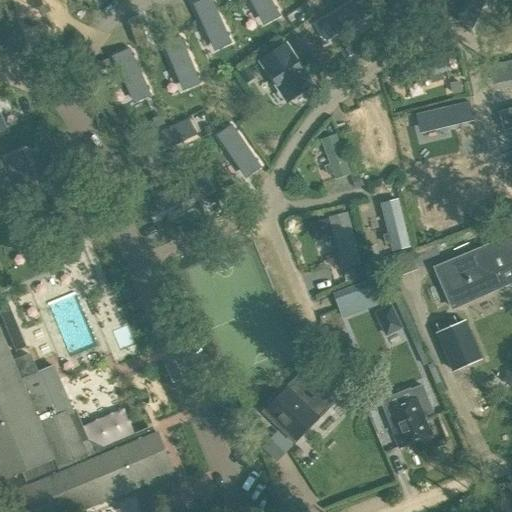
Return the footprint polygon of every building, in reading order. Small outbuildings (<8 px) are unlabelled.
[(226,31),(221,20),(215,8),(211,0),(203,0),(194,4),(199,16),(205,27),(210,39),(216,50),(232,42),(226,31)] [(275,6),(271,0),(251,0),(253,3),(259,14),(266,26),(281,17),(275,6)] [(360,21),(372,14),(363,0),(358,0),(351,5),(340,11),(328,18),(317,25),(327,41),(338,34),(349,27),(360,21)] [(478,17),(484,5),(486,0),(465,0),(462,8),(456,19),(473,28),(478,17)] [(149,43),(144,31),(139,19),(129,23),(128,23),(133,35),(137,44),(138,47),(149,43)] [(196,72),(191,60),(186,48),(181,36),(164,44),(169,55),(174,67),(179,79),(184,91),(201,84),(196,72)] [(313,84),(304,72),(296,61),(295,59),(286,47),(285,47),(273,56),(261,65),(270,77),(274,83),(279,90),(288,102),(291,100),(300,93),(310,86),(313,84)] [(146,85),(141,73),(135,61),(130,49),(113,56),(118,68),(124,80),(129,92),(135,104),(150,97),(151,97),(146,85)] [(442,72),(449,70),(444,55),(433,58),(421,62),(410,65),(398,69),(403,84),(416,80),(430,76),(432,82),(444,79),(442,72)] [(511,61),(508,63),(494,65),(497,80),(500,80),(511,78),(511,77),(511,61)] [(246,83),(254,78),(247,67),(239,73),(246,83)] [(461,82),(451,84),(453,93),(462,92),(461,82)] [(390,101),(363,111),(378,150),(405,140),(390,101)] [(183,118),(232,120),(232,105),(183,103),(183,118)] [(474,124),(469,103),(418,116),(423,136),(474,124)] [(511,109),(499,113),(504,133),(511,130),(511,109)] [(64,134),(78,130),(74,117),(60,121),(64,134)] [(196,135),(190,120),(178,125),(167,129),(155,134),(144,139),(150,153),(161,149),(173,144),(182,140),(184,140),(196,135)] [(253,156),(246,146),(239,136),(232,125),(218,135),(225,145),(227,148),(232,155),(239,166),(246,176),(260,166),(253,156)] [(13,137),(19,149),(32,143),(26,131),(13,137)] [(262,152),(271,160),(289,140),(280,132),(262,152)] [(350,174),(345,162),(340,149),(335,136),(322,141),(327,153),(331,165),(324,167),(327,175),(334,172),(336,178),(337,179),(350,174)] [(46,137),(33,143),(51,182),(64,176),(46,137)] [(44,199),(39,187),(34,175),(29,163),(24,151),(6,159),(11,170),(16,182),(21,194),(27,206),(42,200),(44,199)] [(186,199),(198,193),(200,192),(210,188),(204,173),(191,179),(179,184),(167,190),(154,195),(155,197),(161,210),(173,205),(186,199)] [(400,181),(388,187),(395,200),(407,193),(400,181)] [(460,186),(443,190),(451,231),(468,227),(460,186)] [(407,231),(403,215),(399,200),(381,205),(385,220),(389,235),(384,236),(388,248),(393,246),(394,250),(411,246),(407,231)] [(358,250),(355,238),(351,226),(348,214),(336,217),(329,219),(334,237),(329,239),(332,251),(338,249),(342,263),(343,267),(362,262),(358,250)] [(511,234),(435,268),(452,308),(511,282),(511,234)] [(379,256),(376,246),(366,249),(369,259),(379,256)] [(355,268),(344,271),(347,281),(357,278),(355,268)] [(316,281),(322,296),(344,286),(337,271),(316,281)] [(375,295),(370,281),(358,285),(347,290),(335,294),(335,295),(340,308),(375,295)] [(391,305),(376,312),(387,335),(402,328),(391,305)] [(481,359),(465,322),(457,325),(454,318),(437,325),(440,332),(437,334),(454,371),(481,359)] [(0,329),(0,481),(23,472),(28,487),(19,491),(27,511),(65,511),(171,469),(153,425),(103,446),(88,439),(75,408),(72,410),(54,367),(22,380),(0,329)] [(303,370),(262,412),(294,444),(336,401),(334,399),(338,394),(326,382),(320,387),(303,370)] [(418,396),(388,408),(398,432),(393,435),(399,449),(408,444),(409,445),(410,446),(412,446),(413,445),(413,444),(413,442),(422,438),(424,440),(425,440),(426,440),(427,439),(427,438),(426,436),(433,434),(418,396)] [(277,431),(261,447),(277,462),(293,446),(277,431)]
